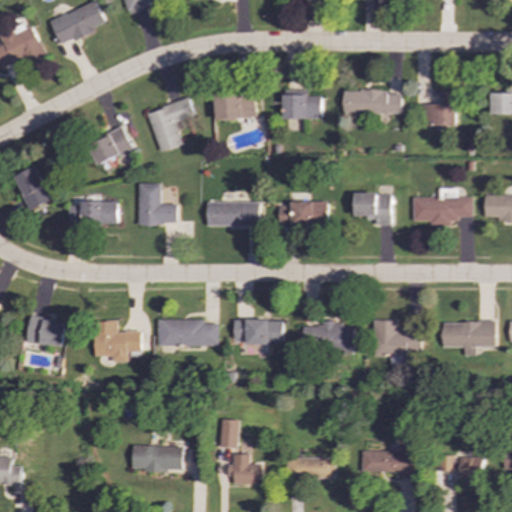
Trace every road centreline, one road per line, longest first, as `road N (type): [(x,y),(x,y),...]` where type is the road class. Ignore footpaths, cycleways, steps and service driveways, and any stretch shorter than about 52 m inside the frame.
road 1 (residential): [(511,44),(203,49),(112,80),(0,140)]
road 2 (residential): [(511,275),(78,275),(0,250)]
